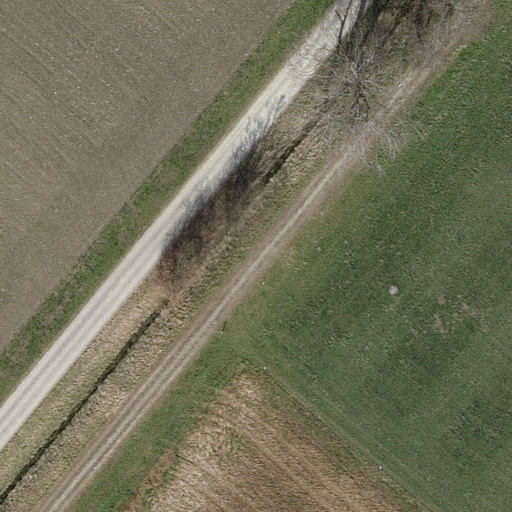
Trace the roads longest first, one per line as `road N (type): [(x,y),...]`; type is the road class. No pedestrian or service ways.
road 1 (track): [(479,0),(52,511)]
road 2 (track): [(359,0),(0,429)]
